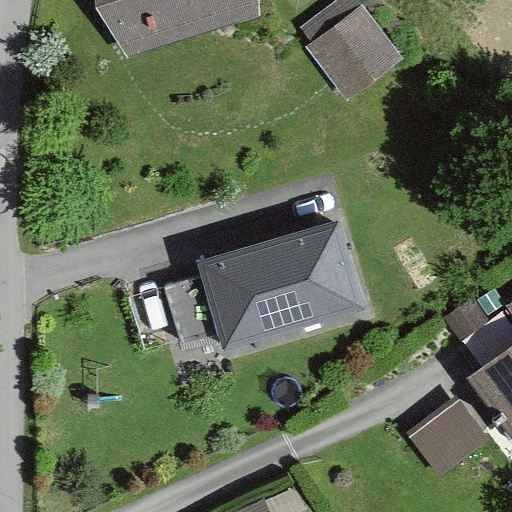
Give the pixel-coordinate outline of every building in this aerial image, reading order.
[(100,0),(117,54),(252,12),(248,0),(100,0)] [(352,0),(347,0),(298,36),(347,104),(400,65),(352,0)] [(339,212),(189,255),(218,354),(368,311),(339,212)] [(506,447),(511,441),(511,284),(495,297),(511,320),(511,324),(450,370),(506,447)] [(442,473),(493,436),(462,393),(411,430),(442,473)]
